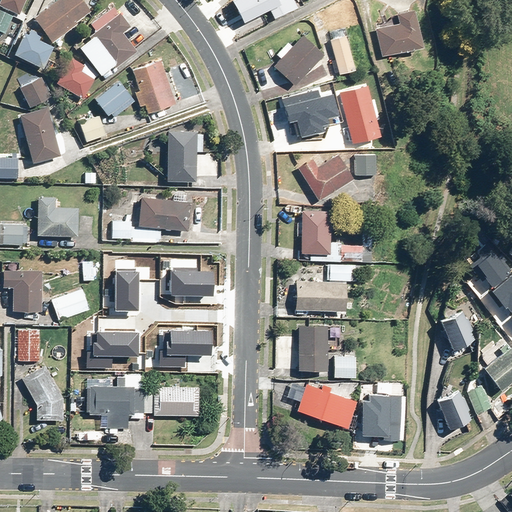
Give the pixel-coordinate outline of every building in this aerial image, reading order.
[(0,0),(0,4),(20,13),(25,0),(0,0)] [(89,0),(51,0),(32,16),(54,41),(95,7),(89,0)] [(274,4),(272,0),(231,0),(240,19),(274,4)] [(417,20),(414,20),(412,8),(394,12),(396,23),(373,27),(377,54),(421,47),(417,20)] [(113,19),(89,36),(112,68),(136,51),(113,19)] [(325,52),(304,32),(273,64),(294,84),(325,52)] [(52,44),(22,33),(14,55),(44,66),(52,44)] [(343,33),(327,37),(337,74),(352,70),(343,33)] [(177,102),(162,57),(131,73),(148,113),(177,102)] [(84,65),(71,58),(56,84),(81,98),(92,77),(80,71),(84,65)] [(32,80),(28,71),(15,77),(19,86),(16,87),(26,108),(51,96),(41,76),(32,80)] [(133,95),(115,77),(93,99),(111,117),(133,95)] [(368,87),(341,94),(354,145),(381,138),(368,87)] [(285,100),(290,124),(295,123),(299,139),(326,132),(324,124),(330,122),(329,119),(340,116),(335,96),(321,99),(319,93),(285,100)] [(47,107),(16,116),(30,164),(61,155),(47,107)] [(98,115),(77,121),(83,142),(104,136),(98,115)] [(197,131),(165,129),(163,181),(195,182),(197,131)] [(317,202),(350,176),(331,153),(316,166),(311,158),(295,169),(317,202)] [(351,154),(351,174),(374,174),(374,154),(351,154)] [(17,157),(0,156),(0,179),(16,180),(17,157)] [(192,201),(137,197),(135,225),(190,229),(192,201)] [(82,203),(37,201),(36,234),(81,235),(82,203)] [(326,206),(300,206),(299,251),(325,252),(326,206)] [(0,222),(0,243),(21,244),(21,224),(0,222)] [(486,278),(493,286),(511,270),(495,249),(472,268),(483,281),(486,278)] [(93,261),(82,261),(82,280),(92,280),(93,261)] [(13,284),(12,309),(41,310),(43,271),(2,269),(1,283),(13,284)] [(172,272),(171,295),(213,296),(214,274),(172,272)] [(116,273),(114,310),(138,312),(140,274),(116,273)] [(511,276),(493,292),(511,315),(511,276)] [(294,280),(294,309),(346,308),(345,280),(294,280)] [(80,283),(50,297),(61,322),(92,308),(80,283)] [(495,301),(485,311),(501,328),(511,318),(495,301)] [(462,311),(439,322),(452,349),(474,338),(462,311)] [(326,324),(298,323),(297,369),(325,370),(326,324)] [(42,326),(18,326),(18,360),(42,359),(42,326)] [(167,331),(167,351),(161,351),(161,366),(184,367),(184,355),(210,355),(210,332),(167,331)] [(93,332),(92,353),(88,353),(88,367),(111,368),(111,356),(137,357),(137,333),(93,332)] [(511,382),(511,347),(510,345),(483,369),(503,391),(511,382)] [(352,356),(331,356),(331,377),(352,377),(352,356)] [(62,419),(62,393),(47,364),(21,380),(36,403),(36,419),(62,419)] [(358,396),(305,382),(298,411),(350,425),(358,396)] [(200,386),(150,383),(148,415),(198,418),(200,386)] [(481,384),(464,391),(474,414),(491,406),(481,384)] [(133,386),(84,385),(83,413),(105,414),(105,427),(126,427),(126,414),(133,414),(133,386)] [(460,389),(442,397),(458,434),(477,426),(460,389)] [(360,396),(359,428),(399,430),(400,393),(368,392),(368,397),(360,396)]
